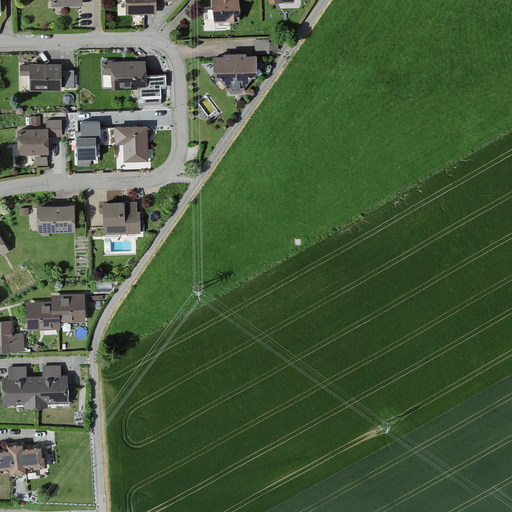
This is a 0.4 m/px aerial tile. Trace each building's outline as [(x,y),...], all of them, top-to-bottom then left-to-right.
[(178,3),(179,0),(122,0),(123,14),(154,14),(154,3),(178,3)] [(292,4),(291,0),(211,0),(212,23),(237,22),(236,0),(267,0),(268,4),(292,4)] [(269,38),(255,39),(255,53),(269,53),(269,38)] [(253,57),(211,57),(211,81),(253,80),(253,57)] [(110,90),(144,88),(142,61),(114,63),(114,60),(100,61),(101,76),(109,75),(110,90)] [(26,91),(60,91),(59,64),(17,64),(17,76),(26,76),(26,91)] [(60,121),(45,122),(45,129),(15,131),(16,157),(34,156),(34,167),(47,166),(46,139),(61,138),(60,121)] [(100,121),(80,121),(81,134),(77,135),(77,156),(96,156),(95,142),(100,142),(100,121)] [(123,162),(146,162),(145,127),(114,128),(114,146),(122,146),(123,162)] [(139,203),(102,205),(104,239),(142,237),(139,203)] [(73,206),(35,208),(37,235),(75,232),(73,206)] [(0,256),(8,252),(0,238),(0,256)] [(46,296),(47,302),(23,303),(25,331),(58,330),(57,323),(83,322),(82,295),(46,296)] [(8,322),(0,322),(0,345),(9,345),(8,322)] [(25,368),(6,368),(6,379),(0,378),(0,401),(22,402),(22,408),(45,409),(45,403),(65,403),(65,377),(59,377),(59,366),(40,366),(40,376),(25,376),(25,368)] [(0,451),(0,472),(8,472),(8,476),(26,474),(26,469),(43,467),(41,447),(23,449),(22,445),(4,447),(5,451),(0,451)]
